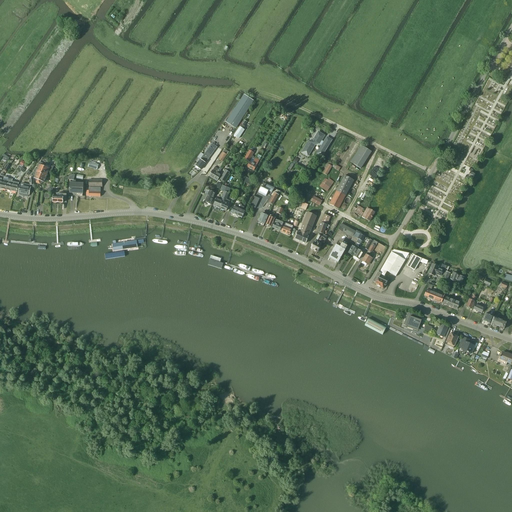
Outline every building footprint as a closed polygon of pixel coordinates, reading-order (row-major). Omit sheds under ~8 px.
[(235,128),(253,100),(244,95),(226,122),(235,128)] [(243,129),(244,127),(241,124),(234,135),(238,139),(244,130),(243,129)] [(314,145),(317,144),(319,144),(322,146),(318,151),(323,154),(328,145),(324,143),(323,143),(320,142),(322,139),(316,135),(313,140),(308,141),(301,153),(307,156),(314,145)] [(198,168),(201,170),(205,163),(207,161),(217,147),(212,143),(211,145),(203,155),(202,156),(202,158),(200,160),(199,159),(198,160),(197,161),(197,162),(198,162),(197,163),(196,164),(197,164),(195,166),(196,166),(196,167),(197,168),(198,168)] [(361,168),(371,152),(361,145),(351,162),(361,168)] [(244,159),(248,162),(250,162),(247,167),(254,171),(256,165),(259,160),(251,156),(253,153),(254,153),(255,151),(250,148),(244,159)] [(222,161),(228,151),(224,149),(218,159),(222,161)] [(338,171),(340,168),(336,166),(328,161),(327,164),(326,163),(320,172),(326,175),(332,166),(335,168),(334,169),(338,171)] [(36,183),(38,184),(45,165),(40,163),(39,165),(38,168),(38,167),(38,168),(37,171),(36,175),(35,175),(34,178),(34,179),(35,179),(35,180),(36,181),(36,183)] [(45,165),(38,184),(40,184),(40,183),(41,183),(42,183),(43,182),(44,182),(45,179),(46,178),(45,178),(47,175),(48,172),(48,171),(51,173),(53,167),(50,167),(45,165)] [(209,176),(213,179),(220,168),(219,167),(218,170),(214,167),(209,176)] [(220,168),(213,179),(217,181),(220,175),(218,174),(220,171),(222,169),(220,168)] [(224,181),(229,173),(225,170),(220,179),(224,181)] [(345,196),(354,181),(344,176),(336,191),(329,204),(338,209),(342,201),(345,196)] [(20,186),(19,193),(19,194),(19,195),(21,196),(25,197),(27,196),(28,196),(28,195),(30,188),(34,189),(33,178),(29,178),(30,186),(25,185),(25,187),(20,186)] [(327,192),(334,182),(329,179),(328,180),(325,178),(319,187),(327,192)] [(12,182),(10,191),(14,192),(16,192),(17,192),(18,186),(19,183),(12,182)] [(70,183),(70,193),(82,194),(83,184),(70,183)] [(274,189),(274,188),(263,183),(258,192),(266,196),(267,194),(269,196),(274,189)] [(215,193),(213,192),(209,190),(207,196),(204,195),(203,199),(205,200),(204,202),(210,204),(215,193)] [(222,201),(219,208),(226,211),(229,204),(225,202),(229,193),(226,192),(225,193),(224,192),(220,200),(222,201)] [(269,202),(273,205),(277,197),(278,195),(274,193),(269,202)] [(53,197),(53,203),(57,203),(63,203),(63,200),(66,200),(66,198),(66,194),(63,194),(58,194),(57,197),(53,197)] [(310,201),(315,203),(319,206),(322,201),(313,196),(310,201)] [(249,206),(254,208),(258,199),(253,197),(249,206)] [(213,206),(219,208),(222,201),(220,200),(216,199),(213,206)] [(231,213),(237,216),(242,205),(238,203),(236,208),(234,207),(231,213)] [(243,203),(242,205),(237,216),(242,218),(245,212),(243,211),(245,205),(243,203)] [(369,222),(370,221),(375,212),(367,208),(362,217),(369,222)] [(307,212),(303,222),(312,226),(314,221),(316,216),(307,212)] [(264,224),(268,216),(261,214),(258,221),(264,224)] [(323,234),(327,225),(330,217),(324,214),(321,223),(317,232),(323,234)] [(276,219),(276,218),(275,218),(276,218),(270,215),(269,217),(266,224),(272,227),(275,219),(275,218),(276,219)] [(281,226),(283,223),(278,221),(276,220),(274,223),(272,228),(279,231),(282,226),(281,226)] [(305,244),(308,236),(312,226),(303,222),(299,232),(296,231),(295,233),(297,234),(295,239),(305,244)] [(289,235),(293,226),(285,223),(284,227),(283,227),(281,231),(289,235)] [(338,230),(352,237),(356,231),(341,224),(338,230)] [(353,236),(362,241),(364,237),(355,232),(353,236)] [(323,244),(327,236),(319,233),(316,240),(323,244)] [(369,240),(364,248),(368,250),(373,241),(369,240)] [(317,252),(321,245),(319,243),(315,241),(311,248),(312,249),(311,249),(313,250),(313,249),(314,250),(315,251),(316,251),(317,252)] [(372,253),(377,243),(373,241),(371,244),(372,244),(368,251),(372,253)] [(338,263),(345,250),(340,247),(336,245),(329,258),(338,263)] [(357,249),(358,247),(356,245),(354,247),(352,246),(348,253),(353,256),(357,249)] [(359,259),(363,253),(361,252),(363,250),(360,248),(359,250),(357,249),(353,256),(359,259)] [(362,261),(367,264),(369,265),(372,259),(371,259),(371,258),(373,256),(367,252),(367,253),(362,261)] [(391,253),(379,273),(380,274),(384,276),(387,271),(395,276),(405,260),(391,252),(391,253)] [(413,255),(407,266),(414,270),(421,259),(413,255)] [(221,269),(223,264),(210,260),(208,265),(221,269)] [(437,268),(438,267),(432,264),(428,273),(434,276),(435,274),(441,276),(443,270),(437,268)] [(384,286),(385,286),(386,285),(386,284),(387,284),(387,283),(387,282),(378,278),(380,274),(379,273),(378,272),(373,281),(376,282),(375,284),(377,285),(377,286),(380,287),(383,289),(384,286)] [(453,273),(450,280),(456,282),(459,275),(455,274),(456,273),(453,272),(453,273)] [(424,296),(433,299),(435,293),(430,291),(426,290),(424,296)] [(435,293),(433,299),(441,303),(444,297),(444,295),(435,291),(435,293)] [(471,308),(474,301),(476,297),(473,296),(471,300),(469,299),(466,306),(471,308)] [(481,313),(484,306),(479,303),(478,306),(475,304),(473,309),(481,313)] [(408,313),(403,325),(406,326),(408,327),(408,325),(411,326),(412,328),(417,330),(420,320),(421,317),(418,316),(412,314),(408,313)] [(490,324),(493,317),(486,313),(482,320),(490,324)] [(495,326),(497,327),(500,320),(494,317),(491,325),(495,326)] [(500,320),(497,327),(499,327),(499,328),(503,329),(506,322),(500,320)] [(441,324),(436,334),(443,337),(446,338),(449,332),(446,331),(448,327),(441,324)] [(450,334),(446,344),(446,345),(454,348),(458,337),(450,334)] [(471,353),(475,346),(467,343),(469,340),(463,337),(459,347),(462,348),(461,349),(471,353)] [(510,364),(511,359),(511,354),(507,353),(506,354),(502,352),(501,356),(500,355),(500,357),(499,356),(497,360),(506,364),(507,362),(510,364)]
